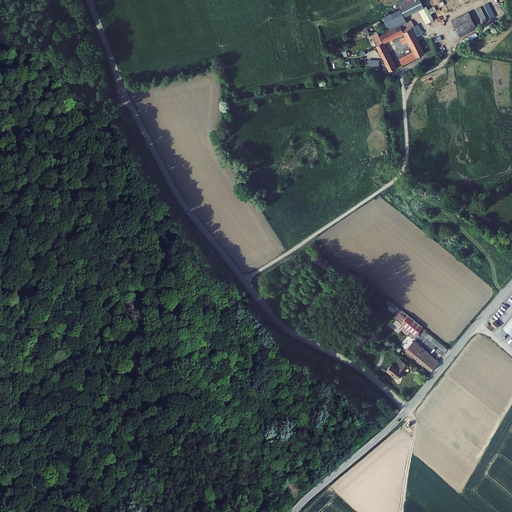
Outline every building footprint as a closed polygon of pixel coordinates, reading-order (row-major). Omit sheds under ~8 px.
[(406,16),(424,6),(420,0),(401,0),(398,2),(406,16)] [(482,20),(487,17),(481,5),(475,8),(482,20)] [(428,6),(420,10),(427,25),(435,21),(428,6)] [(404,19),(398,7),(381,16),(387,28),(404,19)] [(470,10),(451,19),(460,38),(479,29),(470,10)] [(402,23),(405,30),(413,26),(409,19),(402,23)] [(402,23),(391,29),(395,36),(405,30),(402,23)] [(427,51),(413,26),(405,30),(417,50),(407,56),(410,61),(427,51)] [(381,44),(377,46),(392,71),(399,67),(385,42),(395,36),(391,29),(377,37),(381,44)] [(385,306),(394,312),(398,306),(388,300),(385,306)] [(410,314),(406,319),(420,331),(424,326),(410,314)] [(511,316),(503,327),(511,334),(511,316)] [(406,319),(403,323),(417,334),(420,331),(406,319)] [(362,346),(368,338),(364,335),(358,343),(362,346)] [(402,345),(406,348),(413,339),(409,336),(402,345)] [(438,358),(413,339),(406,348),(431,367),(438,358)] [(404,360),(398,367),(393,374),(398,377),(408,364),(404,360)] [(386,368),(393,374),(398,367),(391,361),(386,368)]
